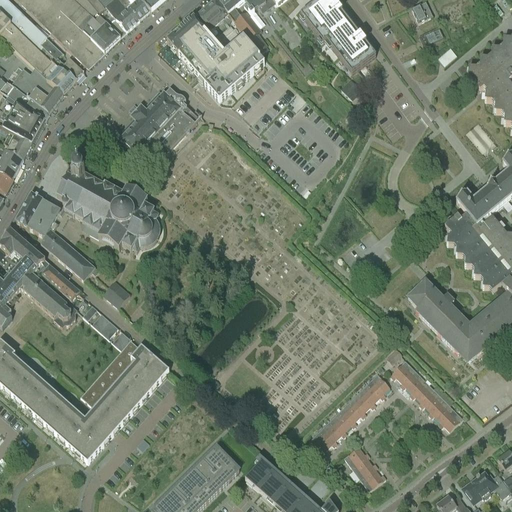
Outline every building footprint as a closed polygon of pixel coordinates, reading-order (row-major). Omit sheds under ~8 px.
[(14,30),(23,20),(2,0),(0,0),(0,16),(1,17),(1,18),(14,30)] [(104,59),(105,58),(42,0),(10,0),(86,72),(102,57),(104,59)] [(42,0),(105,58),(126,38),(86,0),(42,0)] [(114,0),(86,0),(126,38),(139,27),(125,10),(122,12),(113,1),(114,0)] [(125,10),(139,27),(150,18),(140,6),(142,4),(140,1),(138,0),(114,0),(113,1),(122,12),(125,10)] [(138,0),(140,1),(142,4),(140,6),(150,18),(151,17),(169,0),(138,0)] [(219,0),(216,3),(216,4),(232,24),(235,28),(240,34),(248,44),(249,46),(259,57),(267,50),(258,39),(261,36),(246,17),(241,21),(235,13),(244,6),(246,8),(244,10),(250,19),(258,13),(249,0),(219,0)] [(269,0),(249,0),(258,13),(261,17),(262,19),(275,9),(271,3),(269,0)] [(269,0),(275,9),(276,10),(282,5),(289,0),(269,0)] [(324,0),(317,6),(300,19),(301,19),(301,20),(304,24),(319,43),(322,47),(322,48),(323,48),(324,47),(326,45),(331,52),(352,79),(357,75),(358,74),(365,69),(366,68),(375,61),(365,48),(366,47),(360,39),(359,40),(341,17),(342,16),(336,8),(335,9),(328,0),(324,0)] [(216,4),(193,23),(194,24),(207,39),(218,29),(222,33),(232,24),(216,4)] [(418,27),(427,23),(433,20),(426,6),(420,9),(411,13),(418,27)] [(0,40),(34,73),(35,72),(40,77),(40,78),(48,87),(63,100),(76,86),(69,79),(67,81),(37,52),(25,41),(22,38),(17,33),(11,39),(2,31),(0,29),(0,18),(1,18),(1,17),(0,16),(0,40)] [(25,41),(35,31),(23,20),(14,30),(17,33),(22,38),(25,41)] [(194,24),(168,47),(220,107),(265,68),(231,29),(213,45),(207,39),(194,24)] [(37,52),(47,42),(35,31),(25,41),(37,52)] [(443,41),(439,32),(419,41),(424,50),(443,41)] [(58,63),(63,58),(47,42),(37,52),(67,81),(69,79),(76,86),(84,78),(69,64),(64,69),(58,63)] [(416,302),(411,306),(418,313),(415,316),(457,358),(460,356),(466,362),(471,358),(474,362),(511,330),(511,252),(510,250),(511,247),(511,239),(506,239),(503,241),(500,238),(503,236),(498,229),(497,228),(495,230),(491,225),(493,223),(490,219),(502,209),(506,214),(511,209),(507,205),(511,200),(511,91),(508,86),(511,82),(511,46),(510,44),(503,43),(502,50),(501,51),(504,54),(501,56),(498,53),(491,53),(491,59),(490,60),(492,63),(489,66),(487,63),(480,62),(479,69),(475,72),(468,72),(468,79),(467,79),(473,88),(477,85),(486,96),(484,97),(485,98),(484,105),(491,106),(494,103),(497,106),(494,109),(494,110),(494,117),(501,117),(504,115),(506,118),(503,120),(504,121),(503,128),(510,129),(511,127),(511,158),(502,167),(508,175),(494,187),(494,186),(492,188),(493,189),(489,192),(488,191),(487,192),(487,193),(473,204),(466,197),(456,206),(466,219),(464,220),(463,221),(460,223),(457,219),(454,222),(447,228),(444,230),(451,238),(447,242),(446,249),(453,250),(456,253),(455,260),(462,260),(465,264),(464,270),(471,271),(474,274),(473,281),(480,282),(482,285),(482,292),(489,293),(492,296),(508,283),(463,229),(468,225),(511,278),(511,286),(510,284),(502,291),(508,298),(469,330),(449,310),(453,306),(446,299),(442,303),(425,286),(412,298),(412,299),(416,302)] [(442,59),(437,63),(444,70),(448,66),(457,59),(450,51),(442,59)] [(40,78),(40,77),(35,72),(34,73),(30,79),(23,73),(10,89),(17,94),(48,119),(63,100),(48,87),(40,78)] [(17,94),(10,89),(6,86),(5,88),(0,83),(0,95),(8,101),(45,126),(48,119),(17,94)] [(341,94),(345,98),(352,105),(362,95),(355,88),(351,84),(341,94)] [(120,145),(124,149),(135,159),(133,160),(139,169),(139,168),(141,165),(153,175),(169,158),(169,157),(168,157),(196,127),(196,126),(195,127),(193,126),(197,121),(183,108),(184,106),(184,105),(183,106),(170,93),(164,99),(163,98),(162,100),(159,97),(143,113),(141,111),(131,121),(134,124),(118,140),(121,143),(120,145)] [(8,101),(6,104),(1,101),(0,103),(0,132),(9,137),(9,138),(32,150),(45,126),(8,101)] [(123,114),(130,120),(141,109),(134,102),(123,114)] [(23,165),(32,150),(9,138),(3,149),(8,151),(6,156),(9,158),(18,163),(21,164),(23,165)] [(0,178),(12,186),(23,165),(21,164),(18,163),(9,158),(6,156),(3,162),(0,160),(0,178)] [(134,194),(132,196),(126,193),(123,198),(104,187),(103,189),(94,184),(95,183),(87,178),(86,179),(84,178),(85,177),(84,173),(81,172),(77,173),(77,174),(76,174),(71,172),(68,173),(66,176),(67,179),(68,180),(56,200),(64,204),(62,207),(63,209),(60,214),(59,216),(62,218),(65,213),(67,214),(66,215),(72,219),(72,217),(74,218),(73,219),(74,220),(75,219),(83,224),(81,228),(83,233),(103,245),(103,246),(113,252),(114,250),(121,254),(123,249),(132,254),(132,253),(136,255),(139,251),(143,251),(145,251),(148,250),(151,248),(153,247),(155,245),(157,242),(158,239),(159,237),(159,234),(158,231),(158,228),(156,225),(155,223),(158,218),(153,215),(153,214),(144,209),(146,204),(140,200),(141,199),(134,194)] [(0,203),(3,205),(5,201),(13,186),(12,186),(0,178),(0,203)] [(48,244),(53,235),(57,228),(53,226),(54,225),(59,216),(60,214),(51,210),(32,200),(31,199),(16,226),(44,242),(48,244)] [(36,276),(45,265),(10,235),(1,246),(0,247),(0,252),(11,262),(14,258),(22,264),(36,276)] [(40,248),(84,286),(91,277),(95,280),(99,276),(99,275),(53,235),(48,244),(44,242),(40,248)] [(14,274),(5,285),(18,296),(21,293),(26,298),(30,301),(33,304),(34,304),(37,307),(37,308),(38,307),(41,310),(40,310),(41,311),(41,310),(44,313),(44,314),(45,313),(47,316),(48,317),(48,316),(51,319),(50,319),(51,320),(51,319),(54,322),(54,323),(53,324),(62,332),(65,330),(70,329),(75,324),(75,318),(77,315),(68,307),(67,308),(66,309),(63,306),(64,305),(63,305),(60,303),(60,302),(59,302),(56,300),(57,299),(56,299),(53,296),(52,295),(52,296),(49,293),(50,293),(49,292),(49,293),(46,290),(46,289),(45,290),(43,287),(43,286),(42,287),(33,279),(36,276),(22,264),(17,270),(14,274)] [(72,305),(80,296),(49,268),(40,278),(72,305)] [(0,309),(9,317),(10,316),(5,311),(18,296),(5,285),(0,280),(0,309)] [(130,299),(115,286),(103,300),(118,313),(130,299)] [(0,331),(1,332),(10,321),(7,319),(9,317),(0,309),(0,331)] [(91,309),(82,320),(87,325),(97,314),(96,314),(91,309)] [(34,327),(41,319),(36,314),(29,323),(34,327)] [(97,322),(91,329),(99,335),(109,325),(105,322),(101,318),(97,322)] [(109,325),(99,335),(108,343),(117,332),(109,325)] [(130,345),(131,344),(121,336),(112,346),(121,355),(130,345)] [(0,346),(0,389),(87,467),(168,376),(141,352),(140,354),(130,345),(121,355),(80,401),(91,411),(82,422),(12,360),(14,358),(0,346)] [(386,364),(392,369),(401,360),(396,354),(386,364)] [(401,387),(414,374),(405,365),(392,378),(390,380),(393,384),(396,381),(401,387)] [(411,397),(424,384),(414,374),(401,387),(402,387),(399,390),(403,393),(405,391),(411,397)] [(372,393),(380,401),(382,404),(386,400),(383,398),(389,392),(380,382),(377,378),(370,385),(367,388),(369,390),(370,391),(370,392),(372,393)] [(428,389),(430,387),(426,384),(425,385),(424,384),(411,397),(409,399),(412,403),(415,401),(420,406),(436,391),(435,390),(432,393),(428,389)] [(214,385),(209,390),(214,394),(218,389),(214,385)] [(370,391),(369,390),(367,388),(357,398),(370,411),(372,413),(375,410),(373,407),(380,401),(372,393),(370,392),(370,391)] [(430,416),(445,400),(436,391),(420,406),(420,407),(418,409),(422,412),(424,410),(430,416)] [(364,417),(370,411),(357,398),(347,407),(360,420),(362,423),(366,419),(364,417)] [(449,410),(452,407),(445,400),(430,416),(428,418),(431,422),(433,420),(439,425),(449,415),(452,413),(449,410)] [(354,426),(360,420),(347,407),(338,417),(351,430),(353,432),(356,428),(354,426)] [(458,427),(459,428),(463,424),(462,423),(461,422),(456,417),(452,413),(449,415),(439,425),(440,426),(438,428),(441,432),(443,430),(449,436),(458,427)] [(344,436),(351,430),(338,417),(328,426),(341,439),(343,441),(347,438),(344,436)] [(335,445),(341,439),(328,426),(318,436),(331,449),(333,451),(337,447),(335,445)] [(325,455),(331,449),(318,436),(309,445),(321,458),(322,458),(324,460),(327,457),(325,455)] [(143,443),(136,451),(142,456),(149,448),(143,443)] [(352,474),(367,463),(369,461),(366,457),(364,459),(359,452),(348,459),(343,462),(352,474)] [(511,452),(497,464),(503,472),(505,474),(510,470),(511,471),(511,470),(511,452)] [(237,477),(239,476),(216,453),(156,511),(201,511),(222,492),(237,477)] [(258,468),(245,484),(251,490),(257,495),(264,501),(270,506),(276,511),(333,511),(329,506),(323,511),(317,511),(315,510),(313,511),(311,510),(305,505),(304,504),(306,501),(301,497),(299,500),(299,499),(292,494),(289,491),(292,489),(288,486),(287,485),(285,487),(280,482),(275,479),(278,476),(276,474),(273,473),(271,475),(267,471),(261,466),(263,464),(263,463),(259,460),(255,465),(258,468)] [(367,463),(352,474),(360,485),(375,474),(377,472),(374,468),(372,470),(367,463)] [(368,496),(383,485),(385,483),(382,479),(380,481),(375,474),(360,485),(368,496)] [(484,476),(460,493),(472,509),(482,503),(483,504),(491,499),(489,497),(495,494),(501,503),(510,497),(497,480),(493,483),(490,478),(487,480),(484,476)] [(511,484),(509,480),(503,485),(509,493),(511,490),(511,484)] [(454,511),(456,511),(448,500),(436,509),(438,511),(454,511)]
